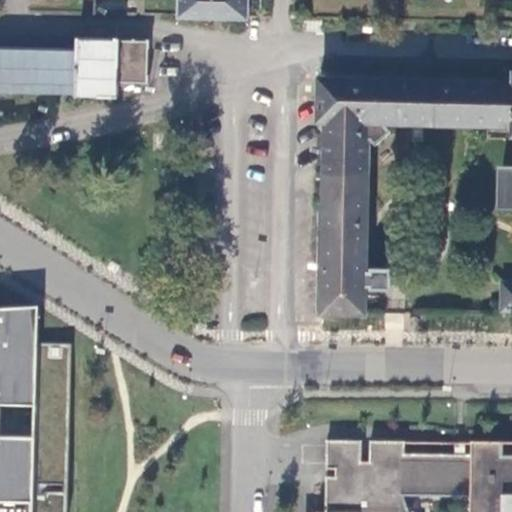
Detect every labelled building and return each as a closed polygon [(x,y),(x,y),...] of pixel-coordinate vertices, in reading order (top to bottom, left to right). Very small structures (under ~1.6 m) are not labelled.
[(511,0),(178,0),(178,15),(248,17),(248,0),(260,1),(260,0),(511,0)] [(148,42),(119,39),(76,38),(76,50),(0,47),(0,91),(76,93),(76,96),(118,97),(118,85),(147,86),(148,42)] [(370,274),(364,274),(366,142),(367,139),(370,139),(374,146),(386,134),(379,126),(510,129),(510,138),(511,138),(511,169),(499,170),(498,203),(511,203),(511,75),(511,85),(319,79),(318,124),(324,125),(322,313),(363,314),(364,285),(370,285),(370,289),(389,290),(389,270),(370,270),(370,274)] [(497,315),(511,314),(511,287),(498,287),(497,315)] [(0,511),(67,511),(71,346),(37,345),(38,314),(0,313),(0,511)] [(368,441),(368,461),(359,461),(360,441),(324,440),(324,469),(333,469),(338,469),(338,476),(333,476),(324,476),(322,511),(511,511),(511,441),(469,441),(469,443),(469,456),(403,454),(403,442),(403,441),(368,441)] [(469,443),(403,442),(403,454),(469,456),(469,443)]
